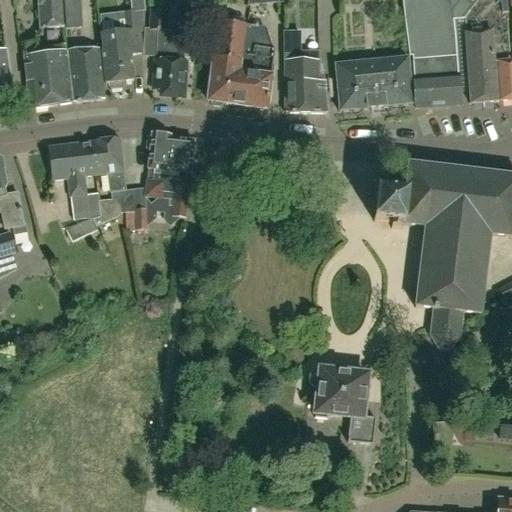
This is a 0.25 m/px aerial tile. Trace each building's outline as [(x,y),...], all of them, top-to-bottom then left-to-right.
[(35,0),(38,30),(61,29),(58,0),(35,0)] [(84,0),(65,0),(66,4),(72,3),(73,29),(86,29),(84,0)] [(143,0),(129,0),(131,13),(139,13),(144,12),(143,0)] [(400,0),(408,57),(411,57),(416,110),(459,105),(458,92),(464,92),(469,92),(464,36),(465,36),(464,19),(478,0),(400,0)] [(470,105),(511,101),(511,62),(507,63),(504,21),(509,21),(505,0),(478,0),(464,19),(465,36),(464,36),(469,92),(470,105)] [(183,43),(164,32),(165,12),(151,11),(150,31),(144,31),(142,57),(154,57),(153,90),(161,91),(161,98),(182,99),(184,78),(187,78),(188,66),(184,66),(185,64),(176,63),(176,55),(183,43)] [(126,34),(98,37),(101,54),(99,54),(104,86),(106,86),(110,91),(121,90),(123,83),(133,82),(130,57),(140,55),(137,33),(141,33),(139,13),(131,13),(123,14),(123,15),(126,34)] [(231,17),(230,25),(218,23),(213,60),(211,60),(207,103),(246,108),(266,110),(271,67),(270,67),(272,51),(272,47),(266,29),(255,27),(244,26),(244,19),(231,17)] [(317,53),(299,54),(298,34),(283,34),(285,114),(326,116),(323,83),(317,83),(317,53)] [(43,54),(42,49),(37,50),(36,42),(21,44),(30,110),(72,104),(65,51),(43,54)] [(73,104),(104,100),(98,51),(79,50),(67,54),(73,104)] [(0,95),(13,94),(6,52),(0,52),(0,95)] [(371,110),(413,106),(408,58),(334,66),(339,113),(371,110)] [(145,191),(144,199),(174,202),(172,219),(186,220),(189,187),(185,187),(186,174),(191,175),(194,143),(169,141),(169,139),(150,137),(149,139),(146,139),(145,150),(148,150),(145,191)] [(108,195),(126,193),(119,140),(90,144),(94,177),(106,176),(108,195)] [(94,177),(90,144),(47,149),(51,183),(66,181),(69,199),(70,199),(73,219),(74,227),(65,231),(71,244),(98,232),(96,228),(100,226),(97,203),(96,196),(86,197),(84,179),(94,177)] [(390,189),(390,156),(361,156),(361,189),(390,189)] [(0,312),(2,312),(0,305),(0,279),(17,271),(12,254),(14,253),(9,234),(0,236),(0,212),(1,213),(5,230),(12,229),(13,237),(27,235),(26,226),(24,227),(17,194),(5,196),(4,190),(7,185),(3,164),(2,164),(2,162),(0,161),(0,312)] [(511,176),(407,166),(406,178),(404,195),(394,194),(376,192),(375,203),(374,207),(373,223),(390,225),(389,229),(400,230),(401,226),(423,229),(416,297),(414,309),(431,311),(429,332),(429,336),(436,351),(449,352),(460,340),(463,314),(481,316),(482,312),(482,305),(489,246),(490,237),(511,238),(511,176)] [(97,203),(100,226),(114,219),(120,214),(119,200),(97,203)] [(125,214),(125,232),(134,232),(148,232),(148,211),(133,211),(133,213),(125,214)] [(501,304),(502,303),(504,308),(509,305),(507,300),(511,297),(511,283),(495,292),(497,296),(501,304)] [(372,446),(374,419),(361,418),(365,377),(362,376),(363,371),(351,370),(351,375),(319,372),(315,372),(312,373),(310,375),(309,377),(308,380),(308,383),(309,385),(311,387),(313,388),(315,389),(317,389),(314,420),(326,421),(326,415),(349,418),(346,444),(372,446)] [(511,419),(500,419),(498,440),(511,441),(511,419)] [(497,511),(511,511),(511,501),(499,501),(497,511)]
